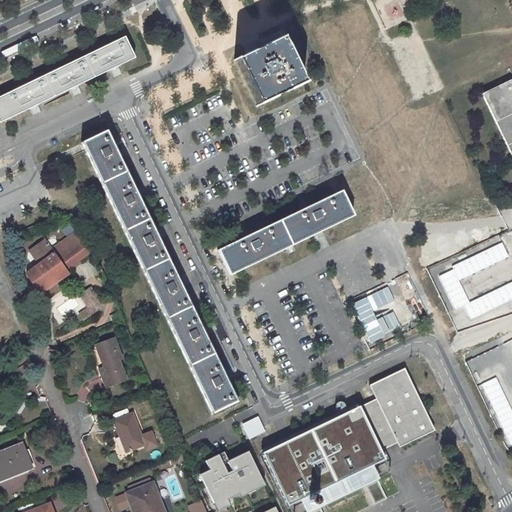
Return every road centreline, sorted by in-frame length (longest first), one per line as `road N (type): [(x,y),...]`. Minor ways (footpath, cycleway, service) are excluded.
road 1 (residential): [(120,92),(271,408),(425,340),(511,506)]
road 2 (residential): [(34,347),(100,511)]
road 3 (residential): [(162,0),(188,59),(120,92)]
